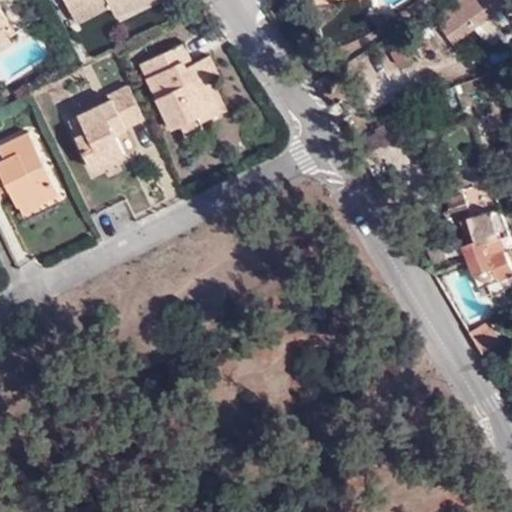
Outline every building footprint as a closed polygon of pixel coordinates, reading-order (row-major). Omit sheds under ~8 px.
[(0,0),(0,21),(9,16),(0,0)] [(68,0),(72,6),(82,0),(111,0),(116,10),(134,0),(68,0)] [(82,0),(72,6),(77,16),(107,0),(82,0)] [(463,0),(449,11),(456,20),(436,35),(450,52),(511,8),(505,2),(507,0),(463,0)] [(0,32),(14,24),(9,16),(0,21),(0,32)] [(364,16),(373,27),(385,19),(364,16)] [(167,120),(177,116),(212,99),(201,73),(210,69),(215,67),(207,50),(190,58),(182,37),(139,57),(167,120)] [(212,99),(177,116),(184,133),(202,125),(198,116),(225,104),(210,69),(201,73),(212,99)] [(142,111),(124,74),(103,83),(104,92),(63,109),(86,158),(119,142),(111,124),(142,111)] [(0,185),(7,182),(18,205),(55,188),(26,124),(0,136),(0,185)] [(511,139),(503,134),(498,144),(511,156),(511,153),(511,139)] [(477,233),(504,221),(495,204),(502,199),(490,177),(463,193),(477,233)] [(477,249),(470,255),(486,286),(492,283),(499,277),(505,291),(511,287),(511,237),(504,221),(477,233),(472,235),(477,249)]
